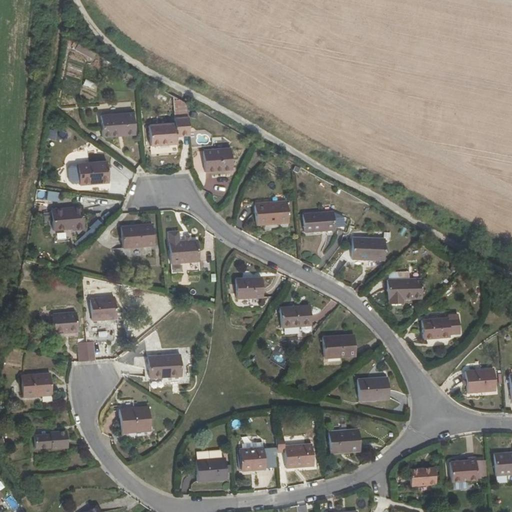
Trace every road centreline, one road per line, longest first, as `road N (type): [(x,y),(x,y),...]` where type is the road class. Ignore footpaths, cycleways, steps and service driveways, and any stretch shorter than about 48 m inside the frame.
road 1 (track): [(76,0),(93,34),(130,62),(511,277)]
road 2 (residential): [(165,189),(334,287),(395,344),(440,426)]
road 3 (residential): [(155,501),(219,505),(292,495),(368,475),(440,426)]
road 4 (residential): [(94,381),(88,420),(100,454),(155,501)]
